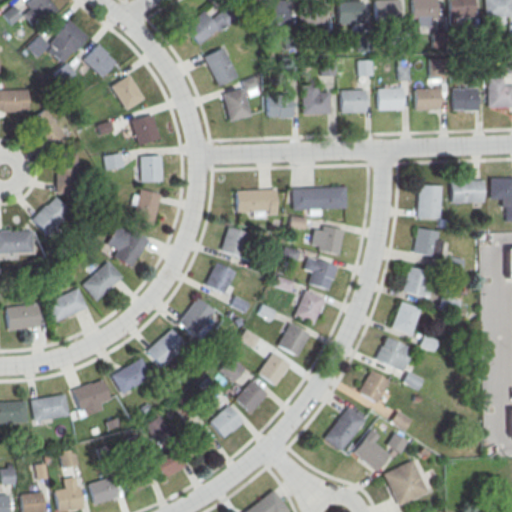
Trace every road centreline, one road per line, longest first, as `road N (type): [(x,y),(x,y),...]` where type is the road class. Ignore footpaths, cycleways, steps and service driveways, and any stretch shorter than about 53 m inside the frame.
road 1 (residential): [(0,364),(67,354),(123,324),(163,282),(189,229),(198,170),(179,87),(151,45),(97,0)]
road 2 (residential): [(384,149),(376,249),(332,362),(267,446),(173,511)]
road 3 (residential): [(511,144),(197,156)]
